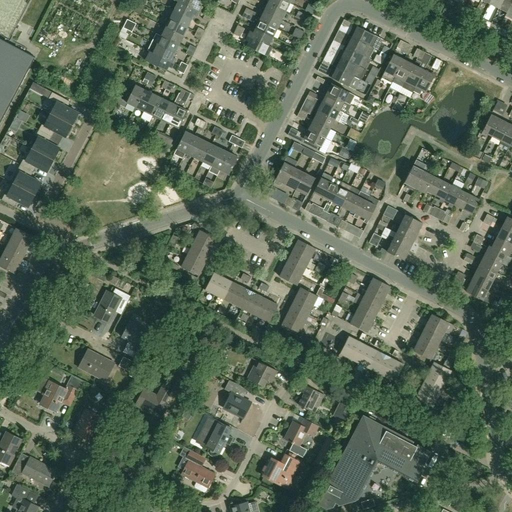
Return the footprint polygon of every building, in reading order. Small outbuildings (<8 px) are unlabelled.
[(200,1),(197,0),(174,0),(175,0),(178,2),(199,12),(201,7),(198,5),(200,1)] [(285,11),(290,3),(283,0),(269,0),(268,3),(285,11)] [(498,8),(502,0),(491,0),(489,4),(498,8)] [(507,13),(511,0),(502,0),(498,8),(506,12),(507,13)] [(197,16),(199,12),(178,2),(174,10),(191,19),(193,15),(197,16)] [(281,20),(285,11),(268,3),(263,11),(281,20)] [(316,7),(309,3),(305,11),(313,15),(317,7),(316,7)] [(143,7),(137,4),(134,10),(140,13),(143,7)] [(450,18),(452,14),(454,10),(446,6),(442,14),(450,18)] [(244,12),(254,17),(256,13),(246,8),(244,12)] [(191,19),(174,10),(169,19),(187,28),(191,19)] [(277,29),(281,20),(263,11),(259,20),(277,29)] [(254,17),(244,12),(242,17),(252,22),(254,17)] [(312,16),(305,13),(302,19),(309,22),(312,16)] [(183,36),(187,28),(169,19),(165,27),(183,36)] [(135,24),(127,20),(124,27),(131,31),(135,24)] [(277,29),(259,20),(255,29),(273,37),(277,29)] [(308,24),(301,20),(298,27),(306,30),(308,24)] [(235,30),(243,33),(245,29),(238,25),(235,30)] [(382,39),(374,35),(361,28),(357,26),(352,37),(374,48),(377,50),(382,39)] [(183,36),(165,27),(161,36),(179,45),(183,36)] [(268,46),(269,46),(273,37),(255,29),(253,33),(250,31),(248,36),(268,46)] [(174,53),(179,45),(161,36),(157,45),(174,53)] [(268,46),(248,36),(245,40),(248,42),(246,46),(267,56),(272,47),(269,46),(268,46)] [(368,58),(374,48),(352,37),(347,47),(368,58)] [(0,123),(35,58),(0,38),(0,123)] [(174,53),(157,45),(151,42),(147,50),(149,51),(153,53),(152,53),(173,63),(176,59),(173,57),(174,53)] [(369,59),(368,58),(347,47),(341,57),(364,69),(369,59)] [(152,53),(153,53),(149,51),(145,61),(166,71),(168,67),(171,68),(173,63),(152,53)] [(395,77),(404,60),(393,54),(384,71),(381,78),(391,83),(392,82),(395,77)] [(364,69),(341,57),(336,68),(359,79),(364,69)] [(442,61),(437,59),(433,66),(438,68),(442,61)] [(402,87),(405,82),(414,65),(404,60),(395,77),(392,82),(402,87)] [(412,92),(413,92),(424,70),(414,65),(405,82),(402,87),(412,92)] [(359,79),(336,68),(331,78),(354,90),(359,79)] [(426,92),(434,75),(424,70),(413,92),(419,95),(421,90),(426,92)] [(376,75),(371,73),(366,83),(371,85),(376,75)] [(324,80),(317,76),(315,80),(327,86),(328,82),(324,80)] [(52,92),(33,82),(30,88),(49,98),(52,92)] [(165,89),(163,94),(167,96),(170,91),(173,85),(169,82),(165,89)] [(355,95),(348,92),(331,84),(327,93),(344,102),(343,102),(350,105),(355,95)] [(135,107),(144,89),(135,85),(126,103),(135,107)] [(411,99),(414,94),(403,88),(400,94),(411,99)] [(144,111),(152,94),(144,89),(135,107),(144,111)] [(178,106),(182,99),(186,91),(181,89),(174,104),(170,102),(161,120),(169,124),(178,106)] [(187,111),(182,109),(190,93),(186,91),(182,99),(178,106),(169,124),(178,128),(186,113),(187,111)] [(78,113),(67,108),(70,102),(52,92),(49,99),(54,101),(48,113),(50,114),(51,114),(72,125),(73,123),(74,124),(78,117),(77,116),(78,113)] [(339,111),(343,102),(344,102),(327,93),(322,102),(339,111)] [(152,116),(161,98),(152,94),(144,111),(152,116)] [(432,94),(426,98),(429,104),(436,101),(432,94)] [(161,120),(170,102),(161,98),(152,116),(161,120)] [(344,113),(339,111),(322,102),(317,111),(334,120),(339,122),(344,113)] [(330,129),(334,120),(317,111),(313,120),(330,129)] [(70,127),(72,125),(51,114),(50,114),(45,125),(42,124),(39,130),(52,137),(55,131),(65,137),(66,135),(68,136),(72,128),(70,127)] [(491,136),(500,119),(490,115),(482,131),(491,136)] [(500,141),(509,124),(500,119),(491,136),(500,141)] [(325,138),(330,129),(313,120),(308,129),(317,134),(325,138)] [(510,145),(511,140),(511,125),(509,124),(500,141),(510,145)] [(325,138),(317,134),(308,129),(306,134),(299,131),(298,131),(296,135),(320,147),(325,138)] [(59,148),(49,143),(52,137),(39,130),(35,136),(38,138),(32,149),(53,160),(59,148)] [(183,159),(185,153),(194,136),(185,131),(174,154),(183,159)] [(194,157),(203,140),(194,136),(185,153),(194,157)] [(240,139),(236,137),(233,144),(241,148),(244,142),(245,141),(240,139)] [(349,139),(347,144),(355,148),(357,143),(349,139)] [(203,162),(211,144),(203,140),(194,157),(203,162)] [(304,148),(294,143),(292,146),(291,149),(301,154),(304,148)] [(211,166),(220,148),(211,144),(203,162),(211,166)] [(305,147),(302,154),(311,158),(314,152),(305,147)] [(350,151),(341,147),(338,155),(347,159),(350,151)] [(220,170),(228,153),(220,148),(211,166),(208,171),(217,175),(220,170)] [(47,172),(53,160),(32,149),(26,160),(23,159),(20,165),(33,172),(36,166),(47,172)] [(479,158),(482,153),(475,149),(472,154),(479,158)] [(229,175),(237,157),(228,153),(220,170),(229,175)] [(322,164),(325,158),(315,153),(312,159),(322,164)] [(286,185),(294,168),(297,162),(287,157),(274,182),(279,185),(280,182),(286,185)] [(493,164),(499,166),(502,160),(496,158),(493,164)] [(41,183),(30,178),(33,172),(20,165),(11,182),(34,195),(41,183)] [(414,188),(423,171),(413,166),(404,183),(407,184),(406,187),(413,191),(415,188),(414,188)] [(296,190),(304,173),(294,168),(286,185),(296,190)] [(426,191),(433,176),(423,171),(414,188),(415,188),(425,194),(426,191)] [(315,178),(304,173),(296,190),(306,195),(315,178)] [(323,197),(333,178),(323,173),(313,192),(323,197)] [(435,195),(442,181),(433,176),(426,191),(435,195)] [(332,202),(342,182),(333,178),(323,197),(332,202)] [(484,189),(487,182),(478,178),(475,184),(484,189)] [(444,200),(451,186),(442,181),(435,195),(440,198),(439,201),(443,203),(445,200),(444,200)] [(33,197),(34,195),(11,182),(1,200),(14,207),(17,201),(28,207),(29,205),(31,205),(35,198),(33,197)] [(341,206),(348,192),(350,187),(342,182),(332,202),(341,206)] [(377,184),(375,191),(381,194),(384,186),(377,184)] [(453,205),(461,190),(451,186),(444,200),(445,200),(449,203),(448,205),(452,208),(454,205),(453,205)] [(275,191),(271,188),(267,196),(271,198),(275,191)] [(462,209),(470,195),(461,190),(453,205),(454,205),(462,209)] [(358,219),(359,216),(369,196),(360,191),(357,197),(350,211),(355,214),(353,216),(358,219)] [(357,197),(348,192),(341,206),(350,211),(357,197)] [(472,214),(479,200),(470,195),(462,209),(472,214)] [(367,223),(378,201),(369,196),(359,216),(365,219),(363,221),(367,223)] [(288,206),(292,199),(287,197),(284,204),(288,206)] [(319,218),(323,220),(327,213),(326,212),(329,205),(326,204),(319,218)] [(511,214),(509,213),(502,227),(511,232),(511,214)] [(485,218),(492,222),(494,218),(487,214),(485,218)] [(418,233),(422,223),(405,215),(401,225),(418,233)] [(413,242),(418,233),(401,225),(396,233),(413,242)] [(511,232),(502,227),(497,237),(511,244),(511,232)] [(31,242),(33,237),(15,228),(11,237),(36,250),(38,246),(31,242)] [(212,248),(213,248),(217,239),(200,230),(195,239),(212,248)] [(409,251),(413,242),(396,233),(391,230),(388,235),(394,238),(391,243),(409,251)] [(381,237),(374,234),(370,241),(369,243),(370,244),(375,246),(376,247),(381,237)] [(474,239),(482,243),(484,238),(477,235),(474,239)] [(36,250),(11,237),(6,246),(24,255),(26,250),(34,254),(36,250)] [(508,256),(511,248),(511,244),(497,237),(492,247),(491,247),(506,255),(508,256)] [(208,258),(213,248),(212,248),(195,239),(190,249),(208,258)] [(311,258),(315,249),(298,240),(293,249),(311,258)] [(404,261),(409,251),(391,243),(387,252),(404,261)] [(21,260),(24,255),(6,246),(1,256),(19,265),(19,264),(26,268),(28,264),(21,260)] [(491,247),(492,247),(489,246),(484,255),(501,264),(506,255),(491,247)] [(203,267),(208,258),(190,249),(186,258),(203,267)] [(306,267),(311,258),(293,249),(288,258),(306,267)] [(465,257),(473,261),(475,256),(468,253),(465,257)] [(501,264),(484,255),(480,264),(497,273),(501,264)] [(19,265),(1,256),(0,258),(0,266),(14,274),(17,269),(24,272),(26,268),(19,264),(19,265)] [(203,267),(186,258),(181,267),(198,276),(203,267)] [(301,276),(306,267),(288,258),(284,267),(301,276)] [(497,273),(480,264),(475,273),(492,282),(497,273)] [(97,278),(100,271),(94,267),(93,267),(90,274),(97,278)] [(301,276),(284,267),(284,268),(279,277),(297,286),(301,276)] [(214,295),(223,277),(214,272),(206,288),(205,290),(214,295)] [(487,291),(492,282),(475,273),(470,282),(487,291)] [(223,299),(232,282),(223,277),(214,295),(223,299)] [(386,296),(390,287),(373,278),(368,287),(386,296)] [(232,304),(241,286),(232,282),(223,299),(232,304)] [(487,291),(470,282),(466,292),(482,300),(487,291)] [(241,309),(250,291),(241,286),(232,304),(241,309)] [(318,296),(316,295),(300,287),(296,297),(313,306),(318,308),(322,299),(320,297),(318,296)] [(381,305),(386,296),(368,287),(363,296),(381,305)] [(89,312),(109,322),(116,308),(123,311),(131,296),(115,288),(112,294),(106,292),(94,314),(89,312)] [(251,313),(259,296),(250,291),(241,309),(251,313)] [(260,318),(269,300),(259,296),(251,313),(260,318)] [(376,314),(381,305),(363,296),(359,305),(376,314)] [(308,315),(313,306),(296,297),(291,306),(308,315)] [(274,312),(278,305),(269,300),(260,318),(269,323),(274,312)] [(372,323),(376,314),(359,305),(354,315),(372,323)] [(308,315),(291,306),(286,315),(304,324),(308,326),(313,317),(308,315)] [(444,332),(449,323),(432,314),(427,323),(427,324),(444,332)] [(299,333),(304,324),(286,315),(286,316),(282,324),(299,333)] [(368,330),(372,323),(354,315),(349,324),(367,333),(368,330)] [(126,347),(125,347),(122,352),(133,357),(136,352),(141,355),(146,346),(141,343),(147,330),(130,321),(132,316),(131,316),(121,337),(132,342),(129,348),(126,347)] [(440,342),(444,332),(427,324),(422,333),(440,342)] [(435,351),(440,342),(422,333),(417,342),(435,351)] [(349,358),(358,341),(357,341),(348,336),(339,354),(349,358)] [(358,363),(367,346),(358,341),(349,358),(358,363)] [(435,351),(417,342),(418,342),(413,351),(430,360),(435,351)] [(367,368),(376,350),(367,346),(358,363),(367,368)] [(98,375),(106,379),(114,363),(88,350),(78,367),(97,377),(98,375)] [(376,373),(385,355),(376,350),(367,368),(376,373)] [(385,377),(394,360),(395,360),(385,355),(376,373),(385,377)] [(141,366),(123,357),(118,366),(131,372),(129,376),(135,379),(141,366)] [(46,368),(48,363),(42,360),(39,365),(46,368)] [(247,379),(263,387),(269,376),(278,381),(278,380),(274,378),(277,371),(256,360),(247,379)] [(403,365),(394,360),(385,377),(395,382),(403,365)] [(446,380),(451,371),(450,370),(433,362),(429,371),(446,380)] [(442,389),(446,380),(429,371),(424,380),(442,389)] [(43,378),(36,391),(44,395),(40,404),(56,412),(63,398),(71,402),(78,390),(82,381),(73,376),(68,385),(66,389),(54,383),(48,381),(43,378)] [(240,423),(240,424),(251,403),(236,395),(241,387),(229,380),(224,389),(231,393),(227,400),(231,402),(227,410),(243,418),(240,423)] [(442,389),(424,380),(419,389),(437,398),(442,389)] [(143,390),(135,406),(141,409),(154,416),(156,413),(159,407),(160,407),(162,405),(163,406),(174,386),(165,381),(157,396),(150,392),(149,393),(143,390)] [(298,405),(301,406),(314,413),(323,395),(303,384),(299,391),(295,389),(304,394),(298,405)] [(437,398),(419,389),(419,390),(420,390),(415,399),(432,408),(437,398)] [(343,401),(335,416),(346,422),(354,407),(343,401)] [(101,432),(110,415),(98,409),(95,415),(85,410),(74,432),(89,440),(95,429),(101,432)] [(423,465),(431,451),(420,446),(417,444),(413,442),(374,422),(364,417),(365,417),(363,416),(362,418),(354,433),(327,485),(329,486),(327,490),(325,489),(317,504),(326,509),(332,507),(335,502),(338,504),(337,505),(358,499),(373,471),(384,467),(384,469),(388,468),(416,483),(421,474),(423,469),(421,468),(423,465)] [(233,438),(228,435),(232,428),(211,418),(208,425),(205,424),(199,435),(206,439),(203,446),(208,448),(208,452),(210,455),(213,456),(216,456),(218,454),(219,454),(225,443),(229,445),(233,438)] [(306,433),(313,437),(319,426),(303,419),(300,425),(293,421),(284,438),(291,442),(291,443),(293,443),(289,450),(302,457),(306,450),(299,446),(306,433)] [(0,461),(8,465),(21,440),(6,432),(0,444),(0,461)] [(206,459),(190,451),(186,459),(189,460),(182,474),(196,482),(194,486),(194,488),(203,493),(205,492),(214,474),(201,468),(206,459)] [(288,490),(292,482),(290,481),(300,462),(285,453),(280,462),(271,457),(266,466),(265,465),(262,470),(264,471),(261,476),(288,490)] [(22,473),(49,486),(57,471),(30,457),(25,466),(17,461),(11,472),(20,476),(22,473)] [(15,511),(35,511),(38,506),(26,500),(30,491),(36,494),(16,484),(11,495),(21,501),(15,511)] [(249,511),(247,504),(252,503),(252,502),(231,508),(232,511),(249,511)]
